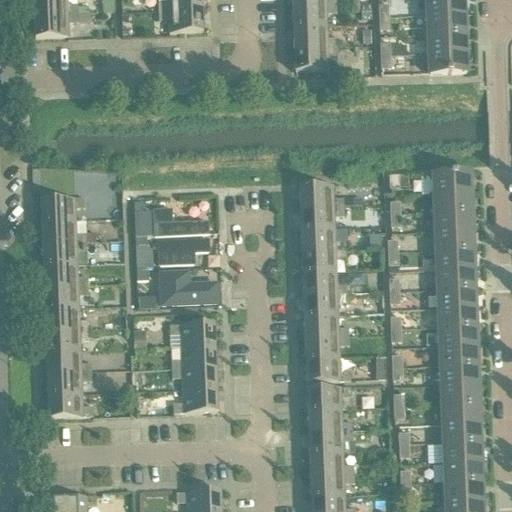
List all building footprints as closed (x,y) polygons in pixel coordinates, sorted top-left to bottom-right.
[(67,9),(66,0),(32,0),(33,19),(77,17),(77,8),(67,9)] [(201,13),(200,0),(167,0),(167,5),(157,5),(157,14),(201,13)] [(335,8),(334,0),(291,0),(291,9),(335,8)] [(463,19),(462,0),(451,0),(426,1),(426,20),(463,19)] [(326,30),(325,17),(336,17),(335,8),(291,9),(292,31),(326,30)] [(388,21),(388,8),(378,8),(378,21),(388,21)] [(202,35),(201,13),(157,14),(158,23),(168,23),(168,37),(202,35)] [(68,40),(67,27),(77,27),(77,17),(33,19),(34,42),(68,40)] [(464,38),(463,19),(426,20),(427,39),(464,38)] [(389,33),(388,21),(378,21),(379,34),(389,33)] [(337,51),(337,42),(326,42),(326,30),(292,31),(293,53),(337,51)] [(465,57),(464,38),(427,39),(428,59),(465,57)] [(390,59),(389,46),(379,47),(380,59),(390,59)] [(337,60),(337,51),(293,53),(294,75),(328,74),(327,60),(337,60)] [(465,77),(465,57),(428,59),(429,78),(465,77)] [(390,72),(390,59),(380,59),(380,73),(390,72)] [(470,196),(469,176),(432,177),(433,197),(470,196)] [(398,191),(398,179),(388,179),(389,192),(398,191)] [(332,202),(332,189),(298,190),(299,213),(343,211),(342,202),(332,202)] [(471,215),(470,196),(433,197),(433,217),(471,215)] [(75,225),(74,212),(84,212),(84,202),(40,204),(41,226),(75,225)] [(145,216),(144,206),(133,206),(134,216),(145,216)] [(399,218),(399,206),(389,206),(390,219),(399,218)] [(333,233),(333,221),(343,220),(343,211),(299,213),(300,234),(333,233)] [(208,214),(155,216),(156,240),(209,238),(208,214)] [(145,216),(134,216),(135,240),(146,239),(154,239),(153,215),(145,216)] [(471,234),(471,215),(433,217),(434,236),(471,234)] [(400,231),(399,218),(390,219),(390,231),(400,231)] [(75,237),(75,225),(41,226),(42,248),(86,246),(85,237),(75,237)] [(334,245),(333,233),(300,234),(301,256),(344,254),(344,245),(334,245)] [(472,254),(471,234),(434,236),(435,255),(472,254)] [(146,250),(146,239),(135,240),(135,250),(146,250)] [(210,241),(157,243),(158,267),(211,264),(210,241)] [(397,257),(396,244),(387,244),(387,257),(397,257)] [(76,268),(76,256),(86,255),(86,246),(42,248),(43,269),(76,268)] [(335,276),(335,264),(345,263),(344,254),(301,256),(302,277),(335,276)] [(473,273),(472,254),(435,255),(436,275),(473,273)] [(397,269),(397,257),(387,257),(388,270),(397,269)] [(77,281),(76,268),(43,269),(43,291),(87,289),(87,281),(77,281)] [(147,284),(147,273),(136,274),(137,284),(147,284)] [(211,273),(158,276),(159,300),(212,297),(211,273)] [(474,293),(473,273),(436,275),(436,294),(474,293)] [(346,297),(346,288),(336,289),(335,276),(302,277),(302,299),(346,297)] [(398,295),(398,283),(388,283),(389,295),(398,295)] [(78,312),(77,300),(87,299),(87,289),(43,291),(44,313),(78,312)] [(474,312),(474,293),(436,294),(437,313),(474,312)] [(399,308),(398,295),(389,295),(389,308),(399,308)] [(337,319),(336,307),(346,307),(346,297),(302,299),(303,321),(337,319)] [(89,333),(89,324),(78,324),(78,312),(44,313),(45,335),(89,333)] [(475,331),(474,312),(437,313),(438,333),(475,331)] [(348,341),(347,331),(337,332),(337,319),(303,321),(304,342),(348,341)] [(400,333),(399,321),(390,321),(390,334),(400,333)] [(214,350),(213,327),(169,329),(170,339),(180,339),(180,351),(214,350)] [(476,350),(475,331),(438,333),(439,352),(476,350)] [(80,355),(79,343),(89,342),(89,333),(45,335),(46,356),(80,355)] [(400,346),(400,333),(390,334),(390,346),(400,346)] [(338,363),(338,350),(348,350),(348,341),(304,342),(305,364),(338,363)] [(215,371),(214,350),(180,351),(181,364),(171,364),(171,373),(215,371)] [(476,370),(476,350),(439,352),(439,371),(476,370)] [(90,376),(90,367),(80,367),(80,355),(46,356),(47,378),(90,376)] [(401,372),(401,359),(391,360),(391,372),(401,372)] [(349,385),(349,375),(339,375),(338,363),(305,364),(306,386),(349,385)] [(477,389),(476,370),(439,371),(440,391),(477,389)] [(216,393),(215,371),(171,373),(171,382),(181,382),(182,394),(216,393)] [(402,384),(401,372),(391,372),(392,385),(402,384)] [(81,398),(81,386),(91,385),(90,376),(47,378),(47,399),(81,398)] [(478,408),(477,389),(440,391),(441,410),(478,408)] [(340,414),(340,401),(350,401),(350,391),(306,392),(307,415),(340,414)] [(216,416),(216,393),(182,394),(182,407),(172,407),(173,417),(216,416)] [(92,420),(92,410),(82,411),(81,398),(47,399),(48,422),(92,420)] [(403,411),(402,398),(392,399),(393,411),(403,411)] [(479,428),(478,408),(441,410),(442,429),(479,428)] [(403,423),(403,411),(393,411),(393,424),(403,423)] [(341,426),(340,414),(307,415),(308,437),(351,435),(351,426),(341,426)] [(479,447),(479,428),(442,429),(442,448),(479,447)] [(342,457),(342,445),(352,444),(351,435),(308,437),(308,458),(342,457)] [(408,449),(408,437),(398,437),(398,449),(408,449)] [(480,466),(479,447),(442,448),(443,468),(480,466)] [(408,462),(408,449),(398,449),(399,462),(408,462)] [(342,469),(342,457),(308,458),(309,480),(353,478),(353,469),(342,469)] [(481,486),(480,466),(443,468),(444,487),(481,486)] [(409,488),(409,475),(399,475),(400,488),(409,488)] [(344,500),(343,488),(353,487),(353,478),(309,480),(310,501),(344,500)] [(482,505),(481,486),(444,487),(444,506),(482,505)] [(410,500),(409,488),(400,488),(400,500),(410,500)] [(219,511),(219,495),(176,497),(176,507),(186,506),(186,511),(219,511)] [(85,511),(85,510),(96,510),(95,500),(51,501),(51,511),(85,511)] [(344,511),(344,500),(310,501),(310,511),(344,511)]
